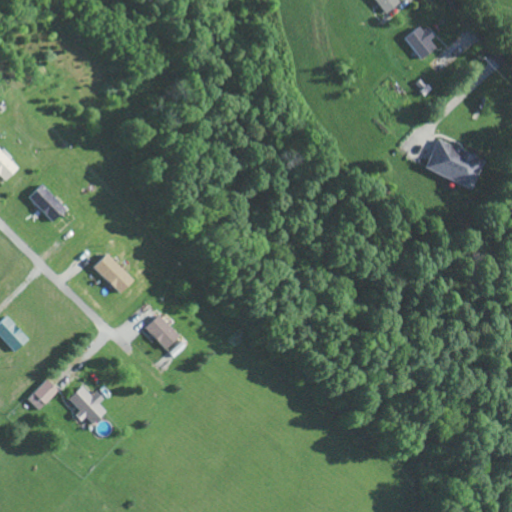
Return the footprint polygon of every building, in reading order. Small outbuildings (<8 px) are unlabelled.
[(372,0),(382,14),(397,4),(394,0),(372,0)] [(436,48),(422,26),(404,37),(417,59),(436,48)] [(420,169),(465,189),(478,159),(433,139),(420,169)] [(0,179),(2,181),(15,168),(0,152),(0,179)] [(63,209),(40,184),(26,197),(49,222),(63,209)] [(90,267),(117,293),(130,279),(103,253),(90,267)] [(142,328),(162,349),(176,336),(156,315),(142,328)] [(0,339),(11,352),(25,339),(4,316),(0,319),(0,339)] [(25,399),(37,410),(55,391),(44,379),(25,399)] [(102,411),(95,403),(99,399),(92,391),(87,395),(78,386),(63,399),(80,418),(81,417),(88,424),(102,411)]
